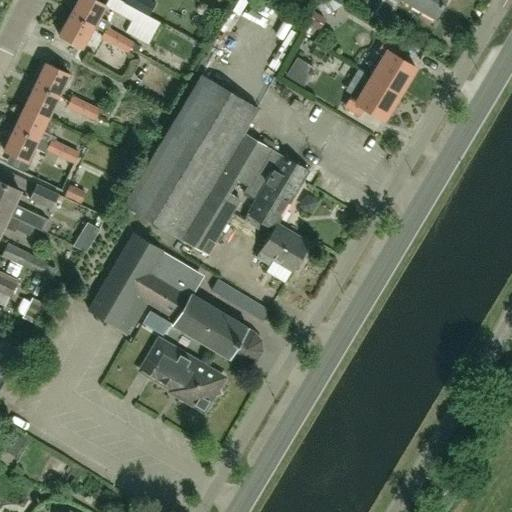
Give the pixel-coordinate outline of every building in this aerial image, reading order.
[(93,28),(105,6),(93,0),(77,0),(69,15),(93,28)] [(124,0),(124,2),(149,16),(156,3),(150,0),(124,0)] [(386,25),(400,0),(434,20),(445,0),(376,0),(368,15),(386,25)] [(258,18),(276,21),(278,10),(260,7),(258,18)] [(93,28),(69,15),(58,36),(81,49),(93,28)] [(114,46),(120,34),(106,27),(100,38),(114,46)] [(134,42),(120,34),(114,46),(127,54),(134,42)] [(307,34),(297,52),(311,60),(322,43),(307,34)] [(384,55),(371,77),(398,94),(414,67),(395,56),(399,49),(384,40),(377,52),(384,55)] [(57,97),(68,75),(44,63),(33,85),(57,97)] [(179,239),(211,185),(242,134),(256,110),(201,76),(123,206),(179,239)] [(383,120),(398,94),(371,77),(357,100),(351,96),(344,107),(359,116),(363,109),(383,120)] [(57,97),(33,85),(23,107),(47,119),(57,97)] [(66,108),(80,114),(85,102),(71,96),(66,108)] [(288,108),(295,112),(299,105),(293,101),(288,108)] [(94,121),(100,109),(85,102),(80,114),(94,121)] [(23,107),(13,129),(49,146),(53,148),(56,141),(57,140),(40,132),(47,119),(23,107)] [(26,163),(32,149),(45,155),(47,152),(49,146),(13,129),(2,151),(26,163)] [(269,234),(270,234),(276,225),(307,173),(242,134),(211,185),(238,202),(240,199),(230,193),(237,181),(247,186),(243,194),(254,200),(242,220),(258,230),(259,228),(269,234)] [(49,146),(47,152),(59,157),(65,145),(56,141),(53,148),(49,146)] [(65,145),(59,157),(73,164),(79,152),(65,145)] [(0,183),(0,212),(40,231),(45,219),(12,204),(18,192),(0,183)] [(28,200),(51,210),(58,195),(36,184),(28,200)] [(206,255),(238,202),(211,185),(179,239),(206,255)] [(39,231),(40,231),(0,212),(0,230),(2,226),(13,231),(14,229),(27,235),(31,227),(39,231)] [(292,272),(294,269),(308,245),(276,225),(270,234),(269,234),(255,257),(268,265),(271,259),(292,272)] [(247,329),(191,295),(200,279),(181,268),(183,265),(162,252),(133,234),(88,310),(129,334),(148,302),(176,320),(172,328),(227,361),(229,359),(235,362),(245,364),(254,361),(259,352),(258,343),(252,335),(246,331),(247,329)] [(1,256),(40,275),(52,280),(57,268),(54,267),(53,268),(46,264),(47,262),(7,243),(1,256)] [(0,292),(10,297),(16,284),(0,276),(0,292)] [(211,290),(229,301),(235,291),(217,280),(211,290)] [(221,382),(220,377),(157,340),(139,369),(151,376),(149,379),(169,391),(168,393),(199,412),(204,411),(221,382)]
